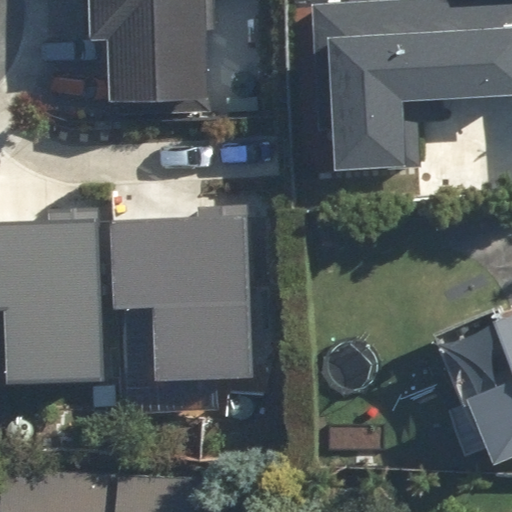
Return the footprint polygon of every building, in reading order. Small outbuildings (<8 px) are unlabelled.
[(115,0),(117,23),(133,23),(135,87),(231,84),(228,0),(115,0)] [(511,12),(474,12),(473,101),(511,100),(511,12)] [(275,197),(140,200),(143,291),(180,290),(182,362),(280,360),(275,197)] [(126,200),(0,202),(0,292),(35,292),(36,364),(129,362),(126,200)] [(511,373),(493,381),(511,427),(511,373)] [(238,511),(241,478),(21,463),(17,511),(238,511)]
